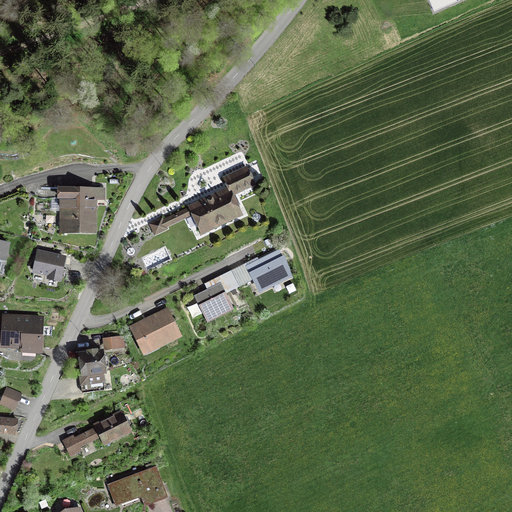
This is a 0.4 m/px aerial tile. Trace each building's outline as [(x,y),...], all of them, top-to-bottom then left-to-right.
[(127,157),(134,155),(132,145),(125,147),(127,157)] [(163,217),(148,224),(154,236),(168,229),(167,228),(191,216),(201,235),(243,215),(234,196),(256,185),(247,166),(222,178),(226,187),(187,206),(188,208),(163,219),(163,217)] [(106,201),(106,188),(57,188),(57,198),(51,198),(51,211),(59,211),(59,235),(97,234),(97,201),(106,201)] [(46,224),(54,224),(54,215),(46,215),(46,224)] [(11,243),(0,240),(0,274),(3,276),(5,267),(6,267),(11,243)] [(48,281),(61,284),(67,257),(37,250),(32,274),(42,276),(40,284),(47,286),(48,281)] [(279,250),(259,260),(258,258),(231,271),(239,288),(252,281),(259,295),(294,278),(284,257),(283,257),(279,250)] [(200,310),(207,324),(234,311),(226,294),(239,288),(231,271),(204,284),(207,290),(194,296),(198,305),(193,307),(195,313),(200,310)] [(289,294),(296,291),(293,284),(286,288),(289,294)] [(129,327),(143,357),(182,338),(168,308),(129,327)] [(18,350),(20,350),(22,315),(2,314),(0,349),(4,349),(4,351),(18,352),(18,350)] [(238,323),(240,321),(240,318),(238,315),(235,314),(232,315),(231,318),(231,321),(233,323),(235,324),(238,323)] [(42,355),(44,316),(22,315),(20,350),(20,354),(42,355)] [(123,336),(103,339),(105,351),(125,348),(123,336)] [(107,376),(104,351),(98,351),(98,350),(86,351),(86,353),(77,354),(80,375),(78,375),(80,388),(81,388),(82,394),(104,391),(104,384),(105,384),(104,376),(107,376)] [(3,396),(18,403),(23,393),(7,386),(3,396)] [(18,403),(3,396),(0,402),(0,405),(15,411),(18,403)] [(71,457),(82,452),(80,448),(99,439),(104,447),(133,433),(129,427),(132,425),(127,416),(125,417),(121,410),(93,425),(94,428),(75,438),(73,435),(62,441),(71,457)] [(0,435),(17,437),(18,419),(0,417),(0,435)] [(107,485),(115,507),(141,498),(144,508),(168,499),(156,467),(154,467),(153,463),(145,466),(147,470),(107,485)]
